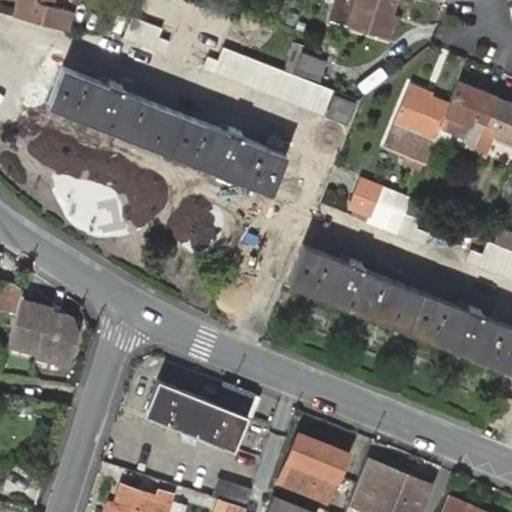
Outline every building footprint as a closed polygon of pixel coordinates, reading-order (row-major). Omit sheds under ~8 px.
[(19,0),(16,13),(69,27),(76,0),(19,0)] [(393,0),(333,0),(328,16),(335,20),(387,36),(395,13),(390,11),(393,0)] [(155,48),(160,36),(149,32),(153,23),(134,16),(126,37),(155,48)] [(294,39),(284,69),(292,72),(299,49),(302,41),(294,39)] [(317,82),(284,69),(226,47),(220,60),(205,54),(201,66),(326,113),(335,88),(317,82)] [(299,49),(292,72),(317,82),(325,57),(299,49)] [(49,103),(272,189),(286,152),(239,135),(241,130),(228,125),(226,130),(120,89),(122,84),(109,79),(107,85),(62,67),(49,103)] [(470,119),(481,123),(493,96),(455,79),(444,106),(430,139),(446,146),(451,133),(462,137),(470,119)] [(430,139),(444,106),(428,99),(430,94),(405,85),(385,136),(408,146),(425,153),(430,139)] [(351,122),(358,102),(339,95),(331,115),(351,122)] [(511,103),(493,96),(481,123),(474,142),(487,147),(490,136),(511,145),(511,103)] [(418,169),(425,153),(408,146),(401,162),(418,169)] [(364,215),(378,183),(360,175),(347,207),(364,215)] [(387,204),(401,209),(407,194),(378,183),(364,215),(362,219),(379,225),(387,204)] [(417,227),(420,217),(401,209),(387,204),(379,225),(423,243),(427,231),(417,227)] [(481,220),(456,210),(450,225),(475,235),(481,220)] [(473,249),(427,231),(423,243),(468,261),(473,249)] [(511,236),(502,232),(496,246),(511,252),(511,236)] [(484,254),(473,249),(468,261),(511,278),(511,252),(496,246),(488,243),(484,254)] [(291,280),(510,369),(511,364),(511,327),(481,315),(482,311),(471,307),(469,307),(468,310),(362,267),(363,263),(352,259),(350,260),(348,262),(305,244),(291,280)] [(9,284),(0,282),(0,308),(13,310),(17,289),(9,284)] [(74,327),(66,314),(45,309),(46,305),(16,298),(16,299),(13,310),(5,342),(34,349),(34,353),(63,360),(74,327)] [(204,376),(196,396),(245,416),(251,396),(204,376)] [(245,416),(196,396),(156,380),(143,412),(178,426),(176,433),(190,438),(193,432),(233,448),(245,416)] [(324,486),(329,473),(337,455),(296,438),(281,473),(309,485),(304,497),(324,505),(331,489),(324,486)] [(422,511),(430,491),(363,465),(349,499),(382,511),(422,511)] [(336,475),(329,473),(324,486),(331,489),(336,475)] [(212,495),(219,498),(246,506),(251,489),(218,477),(212,495)] [(123,487),(114,511),(166,511),(172,497),(158,492),(157,498),(123,487)] [(311,511),(313,507),(267,489),(257,511),(311,511)] [(243,511),(246,506),(219,498),(213,511),(243,511)]
